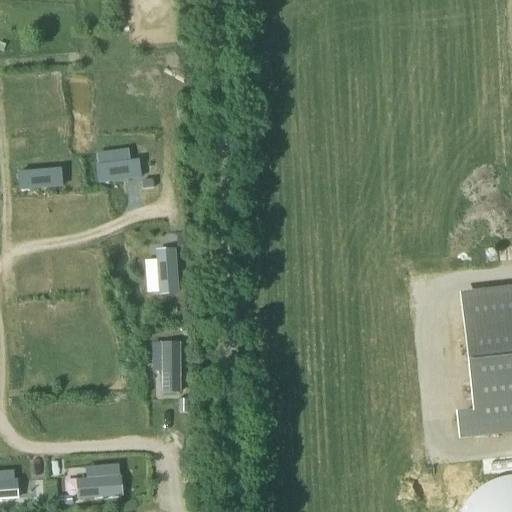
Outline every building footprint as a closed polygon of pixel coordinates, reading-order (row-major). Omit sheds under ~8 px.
[(67,76),(48,77),(49,109),(69,108),(67,76)] [(15,108),(34,107),(32,77),(12,78),(15,108)] [(95,164),(98,184),(143,177),(140,157),(95,164)] [(66,188),(83,188),(84,159),(66,158),(66,188)] [(176,246),(158,249),(163,293),(182,291),(176,246)] [(89,270),(66,271),(68,295),(91,294),(89,270)] [(28,279),(28,298),(48,298),(48,279),(28,279)] [(511,285),(460,292),(472,406),(455,408),(458,437),(511,431),(511,285)] [(181,346),(162,346),(162,401),(182,401),(181,346)] [(24,399),(45,399),(44,366),(24,366),(24,399)] [(77,477),(78,495),(125,493),(124,475),(77,477)] [(0,479),(0,498),(20,497),(19,479),(0,479)] [(55,508),(79,503),(74,480),(51,485),(55,508)]
